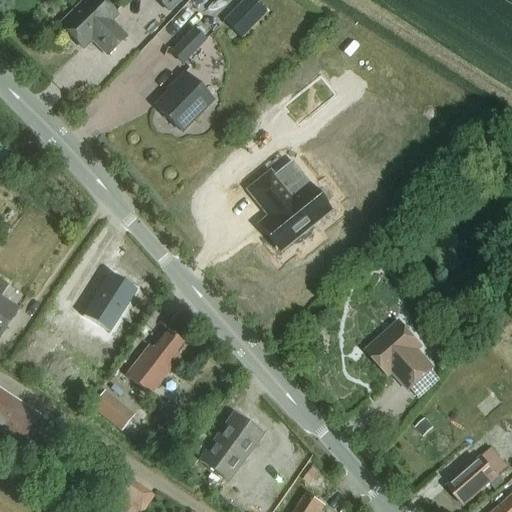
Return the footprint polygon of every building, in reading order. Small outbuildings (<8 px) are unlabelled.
[(99,0),(84,0),(59,26),(82,49),(91,40),(106,55),(124,37),(109,22),(115,16),(99,0)] [(152,0),(168,16),(183,0),(152,0)] [(251,0),(245,0),(223,24),(241,41),(266,14),(251,0)] [(181,67),(205,42),(192,30),(168,55),(181,67)] [(325,72),(287,104),(302,123),(340,90),(325,72)] [(167,95),(153,109),(178,132),(208,100),(181,74),(164,92),(167,95)] [(268,222),(286,243),(333,203),(314,182),(306,189),(286,166),(278,173),(275,168),(253,187),(277,214),(268,222)] [(141,293),(116,276),(89,318),(114,335),(141,293)] [(0,340),(18,313),(0,301),(0,296),(7,286),(0,282),(0,340)] [(400,322),(366,352),(387,375),(396,368),(412,386),(432,369),(415,350),(420,346),(400,322)] [(174,356),(182,346),(167,334),(154,351),(149,347),(125,378),(150,398),(180,360),(174,356)] [(1,389),(0,391),(0,436),(5,429),(25,442),(38,422),(32,418),(36,412),(1,389)] [(135,415),(106,391),(92,408),(121,432),(135,415)] [(229,483),(263,437),(233,415),(199,461),(229,483)] [(490,451),(480,460),(445,490),(462,510),(497,479),(507,470),(490,451)] [(141,511),(152,496),(127,480),(112,502),(127,511),(141,511)] [(322,511),(325,508),(308,497),(298,511),(322,511)] [(511,511),(511,497),(496,511),(511,511)]
